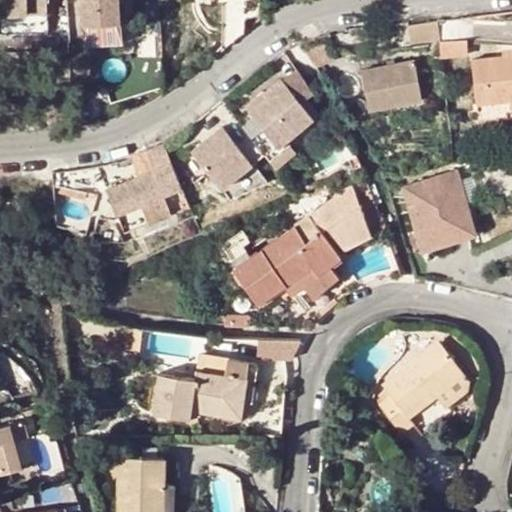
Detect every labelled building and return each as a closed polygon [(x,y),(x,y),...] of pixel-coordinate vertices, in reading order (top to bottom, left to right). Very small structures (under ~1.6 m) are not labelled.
[(0,34),(39,33),(37,0),(4,0),(5,12),(0,12),(0,34)] [(46,0),(37,0),(39,33),(48,33),(46,0)] [(96,25),(94,0),(80,0),(82,25),(96,25)] [(94,0),(96,25),(122,24),(119,0),(94,0)] [(223,0),(221,52),(231,44),(243,35),(244,0),(223,0)] [(438,19),(407,23),(408,39),(440,37),(438,19)] [(438,39),(439,56),(467,55),(466,37),(438,39)] [(511,58),(472,63),(478,105),(511,100),(511,58)] [(362,73),(368,112),(421,102),(414,64),(362,73)] [(296,67),(283,78),(303,102),(314,93),(296,67)] [(251,112),(279,147),(301,129),(315,118),(283,78),(265,93),(268,97),(251,112)] [(193,152),(223,189),(254,163),(225,126),(193,152)] [(301,129),(279,147),(289,158),(309,140),(301,129)] [(107,190),(117,216),(182,187),(165,143),(147,152),(155,170),(107,190)] [(458,170),(404,188),(419,237),(474,219),(458,170)] [(294,226),(234,268),(258,302),(285,283),(292,292),(302,284),(312,297),(338,278),(329,266),(340,258),(321,232),(309,215),(294,226)] [(474,219),(419,237),(424,251),(478,234),(474,219)] [(143,336),(127,334),(123,357),(139,359),(143,336)] [(296,341),(256,335),(253,354),(294,359),(296,341)] [(390,397),(378,406),(400,433),(411,424),(406,417),(434,396),(463,374),(438,341),(382,385),(390,397)] [(194,370),(196,370),(226,375),(229,359),(197,354),(194,370)] [(190,411),(221,415),(223,398),(242,401),(251,402),(257,363),(229,359),(226,375),(196,370),(195,378),(158,373),(153,413),(189,418),(190,411)] [(468,380),(463,374),(434,396),(439,403),(468,380)] [(239,417),(242,401),(223,398),(221,415),(239,417)] [(22,423),(10,426),(14,442),(26,440),(22,423)] [(10,426),(0,428),(0,467),(2,476),(20,472),(14,442),(10,426)] [(165,458),(118,457),(118,505),(127,505),(126,511),(164,511),(165,485),(165,458)] [(173,511),(174,486),(165,485),(164,511),(173,511)] [(0,511),(27,509),(25,497),(0,500),(0,511)]
